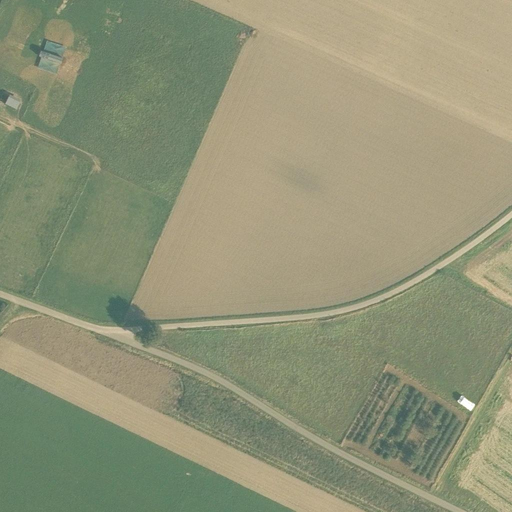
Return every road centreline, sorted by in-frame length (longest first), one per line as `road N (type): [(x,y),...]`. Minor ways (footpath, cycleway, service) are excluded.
road 1 (unclassified): [(102,330),(315,316),(357,306),(422,276),(511,212)]
road 2 (unclassified): [(460,511),(212,375),(102,330)]
